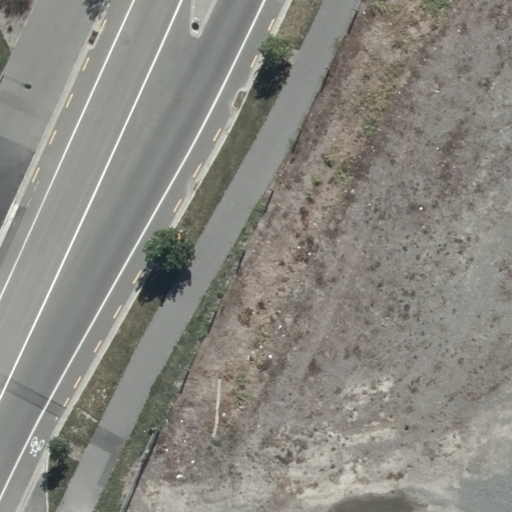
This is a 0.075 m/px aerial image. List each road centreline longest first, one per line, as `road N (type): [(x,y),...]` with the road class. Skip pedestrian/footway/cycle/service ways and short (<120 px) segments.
road 1 (residential): [(0,394),(103,174)]
road 2 (residential): [(237,0),(218,39),(103,174)]
road 3 (residential): [(103,174),(157,0)]
